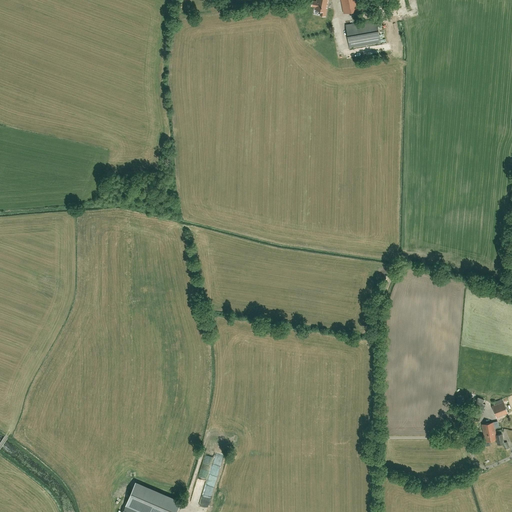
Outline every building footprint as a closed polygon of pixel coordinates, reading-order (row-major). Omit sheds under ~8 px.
[(326,8),(328,0),(317,0),(317,2),(313,1),(312,6),(316,6),(315,9),(321,11),(320,15),(325,16),(327,8),(326,8)] [(361,10),(359,0),(340,0),(343,13),(361,10)] [(346,25),(350,48),(381,43),(376,20),(346,25)] [(476,412),(482,415),(486,404),(483,403),(484,400),(478,397),(476,401),(479,402),(476,412)] [(456,406),(463,406),(464,398),(456,398),(456,406)] [(492,406),(497,417),(508,413),(503,401),(492,406)] [(481,415),(469,410),(465,419),(477,424),(481,415)] [(501,434),(496,435),(494,427),(498,426),(497,422),(494,422),(493,422),(482,424),(483,432),(485,441),(496,439),(497,445),(498,445),(503,444),(502,440),(503,439),(501,434)] [(204,485),(212,456),(205,454),(197,483),(204,485)] [(176,511),(181,501),(136,482),(128,501),(122,511),(176,511)]
